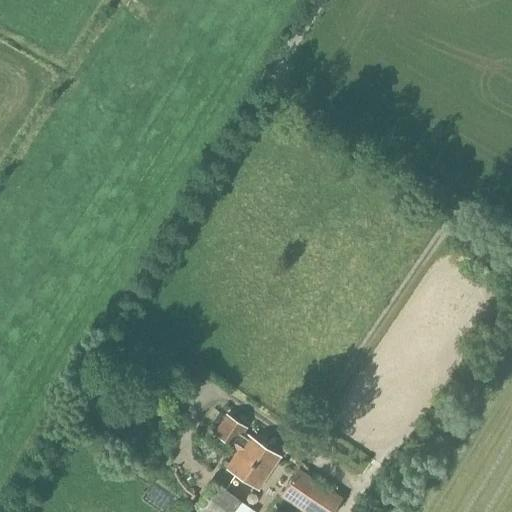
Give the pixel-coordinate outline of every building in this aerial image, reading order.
[(109,422),(111,405),(111,404),(95,401),(92,420),(109,422)] [(258,488),(279,457),(243,432),(246,428),(228,415),(216,433),(239,449),(227,467),(258,488)] [(111,445),(116,436),(98,425),(93,433),(111,445)] [(203,511),(253,511),(215,484),(198,507),(203,511)] [(336,497),(318,484),(309,498),(327,510),(336,497)] [(373,511),(377,507),(368,501),(361,511),(373,511)]
